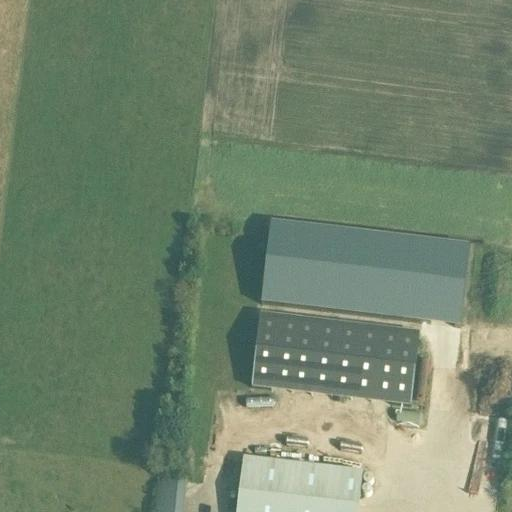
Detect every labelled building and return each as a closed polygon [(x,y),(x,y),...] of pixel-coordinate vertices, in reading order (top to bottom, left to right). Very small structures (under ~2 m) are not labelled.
[(470,250),(272,226),(262,305),(460,329),(470,250)] [(257,348),(256,380),(323,382),(320,381),(348,382),(386,398),(406,398),(410,388),(411,354),(327,351),(304,342),(295,342),(295,328),(280,322),(280,339),(261,338),(257,348)] [(402,353),(404,332),(317,326),(316,347),(402,353)] [(482,441),(509,441),(509,418),(482,418),(482,441)] [(330,440),(328,447),(351,451),(352,444),(330,440)] [(243,461),(237,511),(358,511),(363,474),(243,461)] [(182,511),(186,485),(161,482),(158,511),(182,511)]
